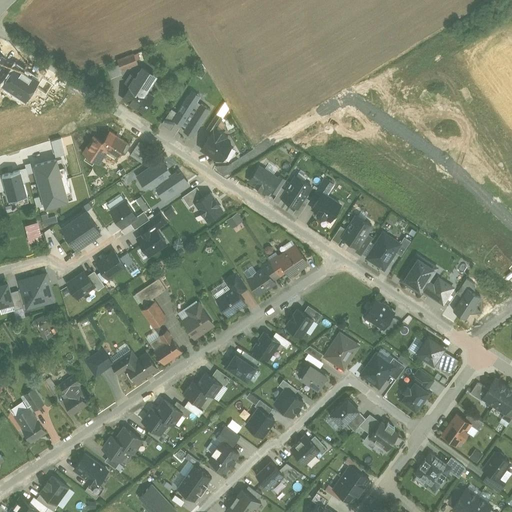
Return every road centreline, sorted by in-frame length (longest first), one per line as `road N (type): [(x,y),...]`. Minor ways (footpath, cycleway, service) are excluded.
road 1 (residential): [(340,257),(0,494)]
road 2 (residential): [(511,224),(445,160),(346,97),(218,176)]
road 3 (residential): [(198,511),(348,380),(424,431)]
road 4 (residential): [(0,34),(218,176)]
road 5 (residential): [(340,257),(468,343)]
road 6 (residential): [(218,176),(340,257)]
road 7 (residential): [(0,270),(42,259),(70,268),(119,235)]
